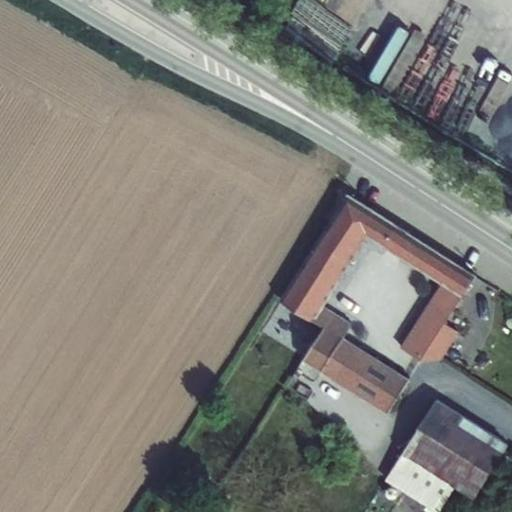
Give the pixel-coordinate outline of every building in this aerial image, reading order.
[(290,303),(319,323),(331,304),(374,237),(448,286),(407,350),(430,365),(448,367),(466,338),(477,345),(490,324),(482,319),(466,309),(475,295),(480,286),(478,275),(358,194),(290,303)] [(491,304),(475,295),(466,309),(482,319),(491,304)] [(319,323),(331,331),(352,344),(365,325),(331,304),(319,323)] [(415,385),(352,344),(331,331),(312,360),(373,400),(395,414),(415,385)] [(395,414),(373,400),(363,415),(385,430),(395,414)] [(511,467),(511,450),(445,408),(412,460),(461,490),(487,507),(511,467)] [(436,511),(447,511),(461,490),(412,460),(410,459),(393,486),(436,511)]
